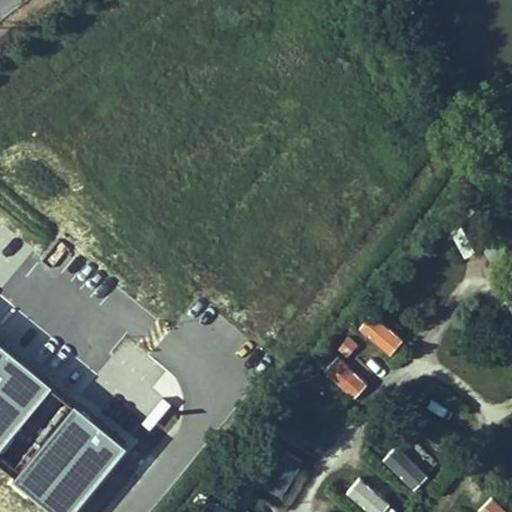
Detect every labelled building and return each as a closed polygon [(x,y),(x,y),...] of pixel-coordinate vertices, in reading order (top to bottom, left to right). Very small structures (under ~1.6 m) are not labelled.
[(511,320),(511,295),(501,303),(511,320)] [(390,353),(404,337),(373,310),(359,327),(390,353)] [(354,397),(368,382),(339,353),(324,368),(354,397)] [(398,442),(384,457),(414,487),(428,472),(398,442)] [(280,502),(304,458),(285,448),(261,492),(280,502)] [(401,511),(361,474),(346,490),(369,511),(401,511)] [(479,511),(510,511),(492,495),(478,511),(479,511)] [(238,511),(214,497),(204,511),(238,511)]
